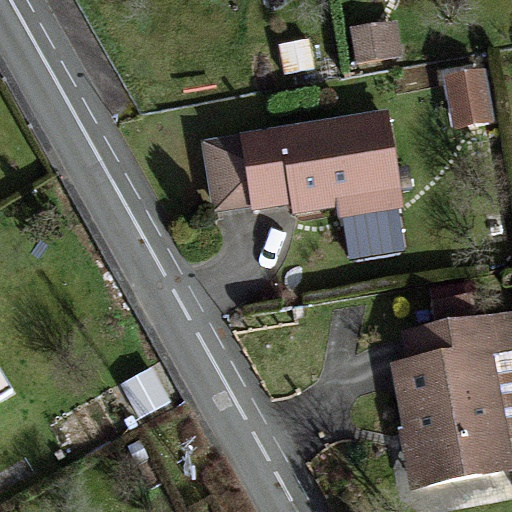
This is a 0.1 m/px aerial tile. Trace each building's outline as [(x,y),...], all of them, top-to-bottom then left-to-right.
[(397,62),(390,26),(353,33),(360,68),(397,62)] [(461,96),(466,124),(488,120),(483,92),(461,96)] [(398,198),(386,125),(209,154),(218,213),(253,207),(254,212),(293,205),(295,215),(339,208),(398,198)] [(398,198),(339,208),(341,221),(401,211),(398,198)] [(488,219),(493,246),(510,243),(506,216),(488,219)] [(511,327),(510,318),(407,337),(412,366),(396,370),(408,433),(417,431),(427,485),(509,470),(487,355),(511,349),(511,327)] [(427,485),(417,431),(408,433),(418,487),(427,485)]
